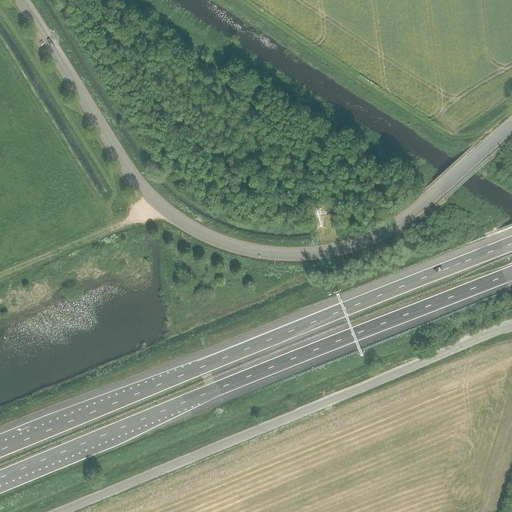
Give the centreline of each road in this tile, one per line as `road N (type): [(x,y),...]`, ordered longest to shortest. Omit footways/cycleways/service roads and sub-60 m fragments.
road 1 (motorway): [(511,244),(0,450)]
road 2 (motorway): [(0,478),(511,273)]
road 3 (secondary): [(430,199),(381,234),(332,252),(254,251),(200,232),(155,201),(124,166),(22,0)]
road 4 (unclassified): [(59,511),(511,324)]
road 5 (track): [(155,201),(127,224),(0,277)]
